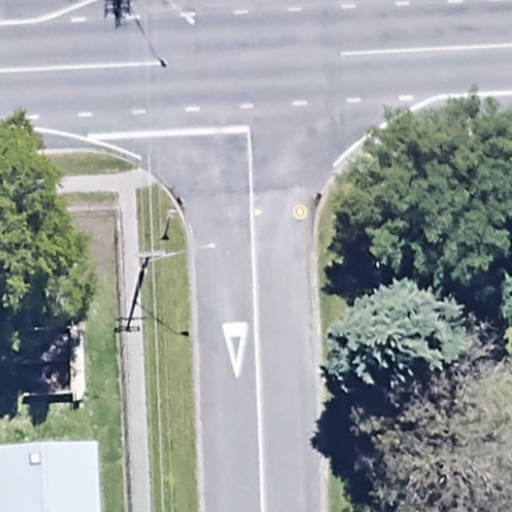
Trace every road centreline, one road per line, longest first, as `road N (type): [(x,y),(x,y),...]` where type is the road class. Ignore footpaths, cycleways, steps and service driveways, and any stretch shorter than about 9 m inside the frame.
road 1 (residential): [(240,62),(263,511)]
road 2 (trunk): [(240,62),(511,49)]
road 3 (trunk): [(0,73),(240,62)]
